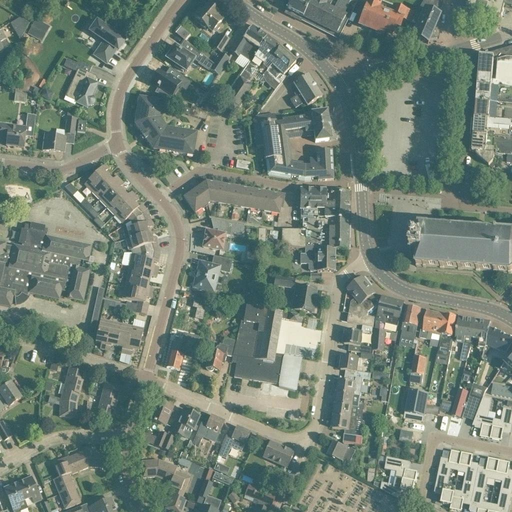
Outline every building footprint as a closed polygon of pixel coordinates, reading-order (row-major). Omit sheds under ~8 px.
[(291,0),(286,10),(294,15),(303,19),(311,0),(291,0)] [(311,0),(303,19),(336,36),(340,29),(341,27),(352,3),(357,4),(357,0),(311,0)] [(424,0),(420,7),(439,16),(439,11),(440,11),(440,10),(438,10),(438,2),(437,1),(437,0),(424,0)] [(511,0),(468,0),(466,9),(502,18),(504,10),(511,12),(511,0)] [(409,22),(412,14),(394,6),(390,14),(384,12),(385,7),(379,5),(378,6),(368,2),(359,26),(383,35),(385,32),(392,35),(396,26),(400,28),(403,20),(409,22)] [(215,30),(217,32),(221,27),(219,25),(223,21),(219,17),(220,16),(208,5),(202,12),(199,10),(193,16),(212,33),(215,30)] [(440,16),(439,16),(420,7),(404,35),(405,35),(405,34),(413,37),(412,38),(428,45),(430,40),(431,40),(434,39),(436,39),(438,39),(439,39),(440,21),(439,21),(439,22),(437,22),(440,16)] [(36,20),(28,35),(39,41),(47,26),(36,20)] [(105,27),(98,22),(91,32),(105,42),(95,56),(106,63),(116,49),(118,51),(124,42),(122,40),(125,37),(114,29),(111,33),(104,28),(105,27)] [(235,46),(231,52),(238,57),(240,55),(242,56),(248,61),(250,62),(252,63),(260,51),(258,50),(267,37),(267,36),(259,31),(252,26),(243,39),(240,37),(235,46)] [(10,47),(6,41),(0,30),(0,51),(4,50),(10,47)] [(218,52),(220,53),(228,40),(221,36),(213,49),(218,52)] [(238,77),(220,104),(236,114),(241,106),(255,87),(251,84),(258,73),(265,62),(269,57),(279,47),(280,46),(267,37),(258,50),(260,51),(252,63),(250,62),(248,61),(238,77)] [(197,63),(202,56),(184,41),(180,48),(181,48),(180,50),(175,47),(174,48),(172,46),(168,53),(170,54),(167,59),(175,64),(173,66),(182,71),(183,70),(185,71),(193,60),(197,63)] [(31,50),(22,44),(18,51),(27,57),(31,50)] [(265,62),(258,73),(263,77),(266,72),(280,85),(285,78),(283,77),(289,70),(296,63),(284,52),(279,47),(269,57),(265,62)] [(511,47),(486,55),(486,57),(481,56),(473,153),(477,153),(495,154),(511,155),(511,47)] [(217,75),(228,59),(220,53),(209,69),(217,75)] [(95,77),(89,74),(92,65),(78,59),(76,64),(67,60),(64,67),(77,72),(72,84),(69,91),(71,92),(69,99),(77,102),(76,104),(87,109),(88,106),(89,107),(90,107),(91,107),(92,106),(93,106),(94,106),(94,105),(95,104),(95,103),(95,102),(95,101),(95,100),(94,99),(94,98),(93,98),(92,97),(98,84),(95,83),(97,81),(97,80),(97,79),(97,78),(96,78),(96,77),(95,77)] [(157,73),(150,85),(157,90),(155,93),(169,99),(183,78),(169,69),(163,77),(157,73)] [(302,104),(304,103),(307,107),(322,97),(309,75),(293,85),(298,92),(294,94),(296,97),(290,101),(295,109),(302,105),(302,104)] [(45,89),(41,97),(49,102),(54,94),(45,89)] [(211,95),(200,110),(209,113),(208,114),(215,116),(220,108),(215,105),(218,100),(211,95)] [(135,118),(134,124),(153,151),(159,152),(160,149),(165,150),(165,153),(173,154),(174,151),(179,152),(179,155),(187,156),(187,154),(194,155),(197,134),(191,133),(190,136),(165,132),(156,119),(158,108),(161,109),(163,102),(142,99),(141,105),(138,104),(136,113),(139,113),(138,119),(135,118)] [(191,107),(190,110),(189,116),(206,121),(208,114),(209,113),(200,110),(191,107)] [(75,136),(77,120),(77,116),(68,111),(66,125),(65,135),(75,136)] [(304,118),(282,121),(285,136),(289,136),(289,139),(314,137),(315,143),(331,141),(327,113),(326,113),(325,113),(311,115),(311,113),(304,114),(304,118)] [(256,118),(253,121),(256,148),(263,147),(264,155),(267,176),(298,182),(304,183),(333,181),(332,152),(316,152),(317,159),(309,160),(310,163),(305,164),(288,161),(286,143),(289,139),(289,136),(285,136),(282,121),(282,124),(276,125),(275,115),(256,118)] [(33,139),(36,117),(28,116),(26,128),(0,124),(0,137),(7,139),(6,147),(23,149),(25,138),(33,139)] [(85,134),(86,123),(79,122),(77,133),(85,134)] [(66,138),(57,137),(56,137),(56,136),(44,134),(42,151),(54,153),(54,152),(64,153),(66,138)] [(494,162),(495,154),(477,153),(477,156),(489,167),(493,169),(497,164),(494,162)] [(237,161),(236,168),(249,170),(250,162),(237,161)] [(92,193),(108,177),(105,173),(109,169),(105,165),(84,185),(92,193)] [(99,201),(120,181),(116,177),(112,181),(108,177),(92,193),(99,201)] [(107,209),(123,193),(120,189),(124,185),(120,181),(99,201),(107,209)] [(218,204),(221,186),(206,183),(184,198),(195,214),(208,205),(210,203),(218,204)] [(85,200),(77,192),(70,185),(64,188),(73,197),(80,204),(84,201),(85,200)] [(233,207),(237,188),(221,186),(218,204),(233,207)] [(248,210),(252,191),(237,188),(233,207),(248,210)] [(300,230),(282,230),(282,248),(317,250),(335,251),(349,251),(349,227),(350,194),(330,193),(330,192),(329,192),(329,193),(325,193),(325,190),(301,190),(300,210),(301,210),(301,220),(300,230)] [(264,212),(267,194),(252,191),(248,210),(264,212)] [(114,216),(135,196),(132,192),(127,197),(123,193),(107,209),(114,216)] [(267,194),(264,212),(279,215),(282,197),(267,194)] [(131,223),(148,212),(141,205),(138,208),(135,204),(139,200),(135,196),(114,216),(122,225),(128,219),(131,223)] [(88,212),(92,208),(84,201),(80,204),(88,212)] [(96,220),(97,219),(100,216),(92,208),(88,212),(96,220)] [(126,241),(148,234),(147,229),(152,227),(148,212),(131,223),(132,228),(123,230),(126,241)] [(94,222),(101,229),(104,226),(97,219),(96,220),(94,222)] [(244,233),(245,226),(212,220),(211,220),(211,221),(212,221),(214,221),(213,230),(217,230),(217,233),(206,231),(205,239),(203,241),(203,242),(203,244),(203,246),(203,248),(211,250),(213,251),(216,251),(218,251),(223,252),(225,236),(233,237),(234,235),(240,236),(244,233)] [(45,230),(45,227),(31,224),(31,227),(25,226),(24,231),(22,230),(18,244),(22,245),(22,247),(14,246),(14,247),(6,246),(6,244),(0,242),(0,305),(11,308),(12,305),(15,305),(19,305),(23,303),(25,301),(28,297),(29,294),(59,301),(61,291),(69,293),(68,299),(83,302),(90,271),(81,269),(83,262),(88,263),(92,247),(46,237),(48,230),(45,230)] [(511,229),(509,227),(473,224),(473,230),(420,226),(418,240),(412,240),(411,253),(418,253),(416,267),(511,274),(511,273),(511,229)] [(140,255),(160,254),(155,238),(150,240),(148,234),(126,241),(129,252),(138,249),(140,255)] [(335,251),(317,250),(317,256),(315,256),(315,250),(305,250),(305,256),(300,255),(300,266),(309,266),(308,271),(310,272),(317,272),(317,273),(335,273),(335,251)] [(254,259),(250,252),(244,256),(248,263),(254,259)] [(129,267),(157,273),(159,268),(153,267),(154,262),(158,263),(160,254),(140,255),(132,254),(129,267)] [(232,261),(223,259),(214,257),(211,266),(200,263),(198,272),(193,275),(196,279),(194,288),(211,292),(214,279),(218,280),(219,272),(229,274),(232,261)] [(156,279),(157,273),(129,267),(127,278),(149,283),(150,277),(156,279)] [(274,286),(293,289),(295,280),(276,277),(274,286)] [(148,288),(149,283),(127,278),(124,288),(153,294),(154,289),(148,288)] [(368,313),(379,304),(373,296),(375,294),(363,279),(349,290),(356,299),(351,303),(348,323),(373,328),(375,318),(368,317),(368,313)] [(317,290),(307,289),(296,287),(292,310),(313,314),(314,304),(316,304),(317,297),(316,297),(317,290)] [(152,300),(153,294),(124,288),(122,299),(138,303),(136,308),(147,311),(149,304),(145,303),(146,298),(152,300)] [(93,345),(105,290),(99,289),(87,343),(93,345)] [(208,298),(184,293),(183,297),(207,303),(208,298)] [(254,296),(249,296),(246,295),(244,307),(252,309),(254,296)] [(252,309),(259,310),(261,298),(254,296),(252,309)] [(398,328),(405,303),(382,297),(376,322),(375,331),(375,337),(374,351),(384,352),(385,332),(380,332),(380,323),(387,325),(398,328)] [(244,307),(239,306),(232,304),(231,309),(239,310),(242,317),(244,307)] [(259,310),(252,309),(244,307),(242,317),(245,317),(244,323),(241,322),(236,342),(233,358),(231,364),(237,365),(234,378),(279,386),(279,388),(295,392),(298,372),(293,371),(295,359),(284,357),(275,356),(281,319),(296,322),(297,316),(259,310)] [(146,316),(147,311),(136,308),(135,314),(146,316)] [(415,339),(421,311),(407,308),(403,325),(413,327),(411,338),(415,339)] [(446,316),(442,315),(427,312),(423,331),(421,331),(419,339),(427,340),(439,343),(440,336),(442,336),(446,316)] [(452,337),(457,318),(446,316),(442,336),(446,337),(441,357),(450,358),(451,351),(454,338),(452,337)] [(474,328),(475,320),(459,317),(455,344),(464,345),(463,352),(461,361),(468,362),(470,354),(473,345),(474,339),(474,335),(470,335),(472,328),(474,328)] [(105,351),(111,322),(101,320),(96,343),(101,344),(100,350),(105,351)] [(487,344),(490,328),(491,322),(475,320),(474,328),(472,328),(470,335),(474,335),(474,339),(481,341),(480,347),(477,349),(483,359),(487,344)] [(117,347),(122,325),(111,322),(105,351),(110,352),(111,346),(117,347)] [(126,355),(132,327),(122,325),(117,347),(122,348),(121,354),(126,355)] [(132,327),(126,355),(131,356),(133,351),(138,352),(143,329),(132,327)] [(511,348),(511,338),(502,335),(502,333),(490,328),(487,344),(483,359),(487,360),(491,351),(494,344),(507,355),(511,348)] [(370,337),(368,348),(360,347),(362,334),(346,332),(345,345),(350,346),(349,352),(373,355),(374,351),(375,337),(370,337)] [(198,337),(184,334),(178,355),(170,353),(166,369),(179,372),(183,357),(187,358),(190,346),(196,347),(198,337)] [(233,358),(236,342),(224,340),(223,346),(220,345),(219,347),(216,349),(216,351),(216,353),(218,353),(218,354),(209,352),(205,369),(219,372),(221,364),(224,365),(226,357),(233,358)] [(511,356),(505,365),(502,370),(511,376),(511,356)] [(362,360),(359,359),(343,357),(341,371),(346,371),(345,377),(363,380),(370,380),(371,374),(357,372),(358,365),(361,366),(362,360)] [(426,359),(419,358),(415,357),(411,374),(423,377),(426,359)] [(50,371),(56,373),(59,366),(52,364),(50,371)] [(65,385),(81,389),(85,374),(69,369),(65,385)] [(363,385),(363,380),(345,377),(344,382),(339,382),(338,394),(361,397),(361,394),(363,385)] [(51,393),(53,384),(47,383),(45,391),(51,393)] [(101,399),(117,403),(120,391),(117,390),(118,387),(105,383),(101,399)] [(9,407),(13,405),(21,399),(11,384),(0,391),(0,412),(9,406),(9,407)] [(463,418),(463,420),(464,416),(475,420),(474,423),(475,422),(475,420),(483,399),(485,394),(488,390),(483,388),(479,386),(473,384),(467,404),(466,409),(464,416),(463,418)] [(77,404),(81,389),(65,385),(60,402),(77,404)] [(511,388),(493,385),(491,396),(511,399),(511,388)] [(385,402),(388,390),(382,389),(380,400),(385,402)] [(465,403),(468,393),(460,390),(452,416),(460,419),(464,408),(466,409),(467,404),(465,403)] [(424,423),(425,416),(427,404),(429,395),(409,391),(404,420),(424,423)] [(359,404),(361,397),(338,394),(336,405),(364,409),(365,405),(359,404)] [(53,401),(46,399),(44,405),(50,408),(53,401)] [(113,418),(117,403),(101,399),(97,414),(113,418)] [(76,416),(77,404),(60,402),(60,418),(73,418),(73,415),(76,416)] [(165,427),(169,417),(173,408),(158,402),(150,420),(154,422),(154,423),(156,424),(156,423),(165,427)] [(363,419),(364,409),(336,405),(334,417),(367,422),(367,419),(363,419)] [(490,439),(494,420),(488,418),(490,406),(482,405),(473,427),(482,428),(480,437),(490,439)] [(490,439),(501,442),(503,433),(510,434),(511,426),(511,410),(503,409),(501,421),(494,420),(490,439)] [(193,431),(195,426),(199,417),(185,410),(174,434),(181,437),(185,428),(193,431)] [(219,433),(224,422),(211,417),(207,426),(201,423),(200,427),(199,427),(192,444),(199,447),(204,436),(209,438),(210,436),(217,439),(219,433)] [(367,422),(334,417),(333,429),(345,431),(344,444),(353,445),(361,446),(362,439),(355,438),(357,422),(367,424),(367,422)] [(11,438),(6,429),(2,423),(0,424),(0,435),(4,442),(11,438)] [(221,448),(218,453),(218,454),(224,457),(227,450),(235,454),(237,451),(241,453),(250,434),(237,428),(232,439),(226,436),(221,448)] [(162,449),(167,436),(161,433),(155,446),(162,449)] [(167,436),(162,449),(168,451),(174,439),(167,436)] [(262,458),(287,469),(294,453),(269,442),(262,458)] [(356,453),(334,442),(328,455),(344,463),(343,465),(349,467),(356,453)] [(75,474),(90,468),(87,451),(69,459),(75,474)] [(87,451),(90,468),(103,469),(104,452),(87,451)] [(458,472),(459,471),(462,454),(452,452),(450,460),(442,459),(438,476),(450,478),(451,470),(458,472)] [(475,486),(479,466),(471,465),(473,456),(462,454),(459,471),(458,472),(458,473),(466,474),(464,483),(475,486)] [(75,474),(69,459),(68,457),(54,463),(60,478),(69,476),(75,474)] [(396,479),(415,483),(418,472),(409,470),(410,463),(387,458),(385,470),(397,472),(396,479)] [(190,463),(182,459),(179,466),(188,469),(190,463)] [(474,489),(485,491),(488,479),(495,481),(499,461),(489,459),(487,468),(479,466),(475,486),(474,489)] [(143,479),(156,478),(159,461),(141,463),(143,479)] [(171,483),(176,472),(177,468),(159,461),(156,478),(171,483)] [(500,494),(511,497),(511,496),(511,473),(508,472),(510,464),(499,461),(495,481),(503,483),(500,494)] [(220,473),(223,466),(217,463),(213,470),(220,473)] [(375,482),(377,469),(369,469),(367,482),(375,482)] [(183,496),(187,486),(190,478),(176,472),(171,483),(169,488),(178,491),(177,493),(183,496)] [(59,495),(74,489),(69,476),(60,478),(53,481),(59,495)] [(451,506),(452,505),(455,491),(456,488),(448,486),(450,478),(438,476),(435,493),(443,495),(441,503),(451,506)] [(40,502),(35,488),(31,478),(18,484),(27,507),(35,504),(40,502)] [(415,483),(396,479),(394,485),(382,483),(381,490),(402,502),(404,492),(413,493),(415,483)] [(199,497),(206,500),(212,484),(205,482),(199,497)] [(452,505),(451,506),(450,510),(461,511),(463,503),(471,505),(471,504),(474,489),(475,486),(464,483),(462,492),(455,491),(452,505)] [(27,507),(18,484),(4,489),(12,508),(12,511),(22,511),(28,510),(27,507)] [(276,496),(275,496),(249,485),(244,496),(245,497),(254,500),(258,502),(271,507),(272,507),(276,496)] [(65,510),(80,504),(74,489),(59,495),(65,510)] [(474,489),(471,504),(471,505),(469,511),(472,511),(488,511),(490,504),(483,503),(485,491),(474,489)] [(240,501),(234,493),(228,498),(233,505),(240,501)] [(165,509),(172,511),(181,511),(186,500),(171,494),(165,509)] [(490,504),(488,511),(508,511),(511,497),(500,494),(498,506),(490,504)] [(115,511),(111,500),(88,509),(89,511),(115,511)] [(268,511),(271,507),(258,502),(257,506),(254,511),(268,511)] [(50,511),(47,503),(41,505),(43,511),(50,511)]
